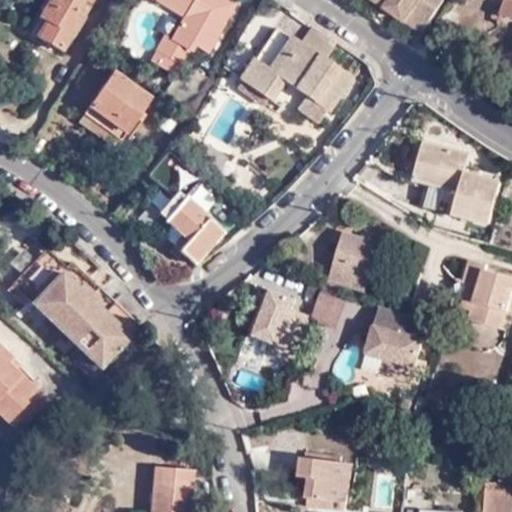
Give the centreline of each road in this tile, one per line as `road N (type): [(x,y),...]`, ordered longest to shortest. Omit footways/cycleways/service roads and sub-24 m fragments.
road 1 (residential): [(187,312),(263,247),(420,76)]
road 2 (residential): [(0,163),(63,193),(187,312)]
road 3 (residential): [(187,312),(225,381),(246,454),(249,511)]
road 4 (residential): [(310,0),(420,76)]
